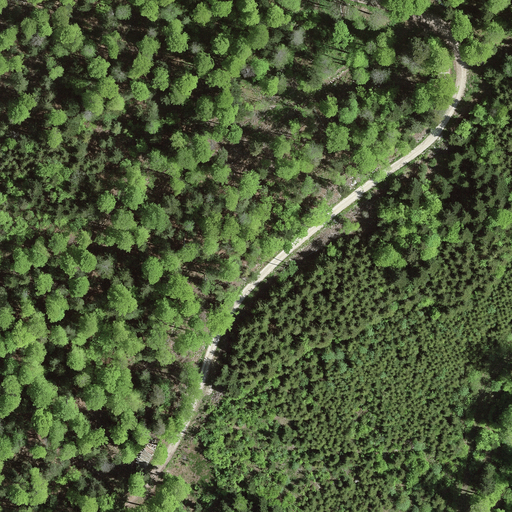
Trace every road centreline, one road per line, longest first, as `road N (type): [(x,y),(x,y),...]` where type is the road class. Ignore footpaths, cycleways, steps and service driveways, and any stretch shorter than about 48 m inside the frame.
road 1 (track): [(365,0),(441,25),(457,48),(461,77),(453,102),(434,138),(336,207),(239,297),(219,325),(182,430),(116,511)]
road 2 (track): [(511,354),(493,370),(479,400),(457,511)]
